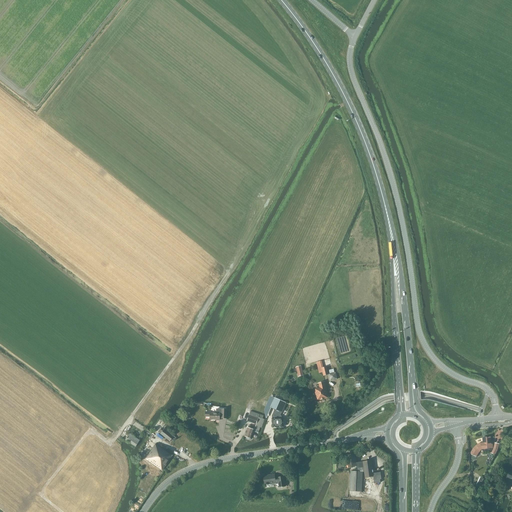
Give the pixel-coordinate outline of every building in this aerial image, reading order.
[(316,392),(315,392),(317,401),(328,398),(325,382),(319,383),(320,388),(315,389),(316,392)] [(277,392),(275,398),(285,403),(288,397),(277,392)] [(275,398),(270,407),(271,408),(275,410),(272,416),(272,419),(272,428),(273,428),(283,427),(283,418),(281,418),(281,416),(280,415),(282,412),(286,403),(285,403),(275,398)] [(220,418),(226,418),(226,409),(222,409),(222,411),(216,411),(216,412),(210,412),(210,411),(205,411),(205,416),(209,416),(209,420),(220,420),(220,418)] [(248,427),(244,436),(246,437),(246,438),(246,439),(250,440),(250,439),(251,438),(252,439),(254,431),(258,433),(260,428),(260,427),(263,419),(262,419),(263,416),(250,411),(247,421),(256,424),(254,430),(252,429),(252,426),(249,425),(248,428),(248,427)] [(165,428),(160,434),(170,442),(171,440),(173,442),(176,438),(174,436),(174,435),(165,428)] [(128,436),(125,440),(135,447),(139,440),(129,434),(128,436)] [(472,451),(471,453),(471,454),(476,456),(478,452),(480,451),(480,450),(482,449),(482,451),(490,451),(491,448),(493,448),(492,444),(491,444),(490,437),(482,438),(483,443),(480,443),(476,446),(473,449),(472,451)] [(152,448),(144,459),(161,471),(172,456),(155,444),(152,448)] [(356,466),(357,468),(358,471),(350,471),(349,491),(362,492),(363,472),(364,471),(365,478),(374,477),(374,480),(374,484),(381,483),(380,480),(381,479),(380,472),(373,473),(371,461),(356,463),(356,458),(355,458),(354,454),(347,455),(347,459),(346,460),(347,464),(348,464),(348,468),(352,468),(351,467),(356,466)] [(275,475),(264,477),(265,485),(275,483),(276,484),(279,483),(279,487),(285,487),(284,477),(278,478),(275,478),(275,475)]
